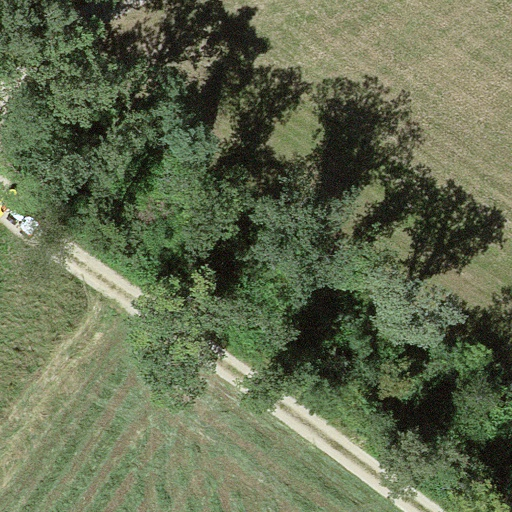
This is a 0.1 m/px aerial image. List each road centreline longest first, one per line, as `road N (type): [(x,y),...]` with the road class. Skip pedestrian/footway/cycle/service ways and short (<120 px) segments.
road 1 (track): [(417,511),(0,204)]
road 2 (track): [(117,0),(0,64)]
